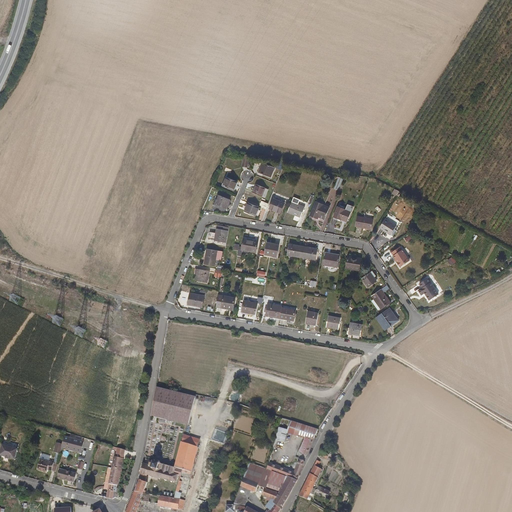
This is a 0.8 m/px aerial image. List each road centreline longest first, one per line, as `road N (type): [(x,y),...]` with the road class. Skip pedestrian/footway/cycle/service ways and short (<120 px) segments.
road 1 (residential): [(384,351),(418,320),(366,249),(229,221)]
road 2 (residential): [(166,311),(384,351)]
road 3 (residential): [(166,311),(135,471),(116,510)]
road 4 (residential): [(283,511),(384,351)]
road 5 (track): [(0,258),(166,311)]
road 6 (track): [(384,351),(511,427)]
road 7 (residential): [(229,221),(203,221),(166,311)]
road 8 (residential): [(0,478),(116,510)]
